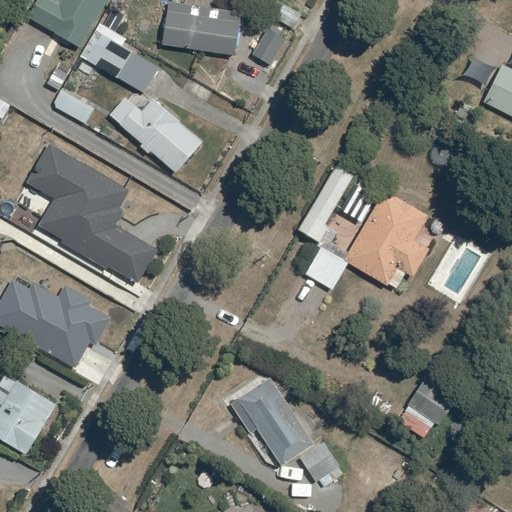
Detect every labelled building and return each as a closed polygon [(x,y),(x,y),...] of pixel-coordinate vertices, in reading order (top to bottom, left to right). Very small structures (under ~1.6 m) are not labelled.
[(33,0),(25,15),(81,48),(108,0),(33,0)] [(269,15),(294,29),(302,16),(277,1),(269,15)] [(163,45),(234,56),(241,13),(169,2),(163,45)] [(267,29),(253,54),(271,65),(286,39),(267,29)] [(87,59),(144,93),(159,68),(103,34),(87,59)] [(497,46),(473,34),(454,72),(478,84),(497,46)] [(511,68),(503,65),(484,104),(511,117),(511,68)] [(56,109),(86,123),(95,108),(62,90),(54,102),(56,109)] [(152,100),(142,111),(126,98),(109,118),(142,145),(140,148),(148,155),(150,152),(176,173),(202,142),(152,100)] [(158,250),(117,226),(125,212),(119,208),(130,191),(51,144),(28,183),(55,199),(39,225),(63,239),(60,242),(108,270),(110,267),(138,283),(158,250)] [(298,231),(318,243),(357,178),(337,167),(298,231)] [(385,192),(344,260),(387,285),(399,266),(415,276),(431,249),(415,240),(428,217),(385,192)] [(14,281),(0,305),(0,324),(76,369),(91,344),(96,346),(112,319),(89,306),(92,301),(66,285),(59,297),(34,283),(30,290),(14,281)] [(0,384),(0,438),(27,454),(56,405),(6,375),(0,384)] [(240,399),(282,466),(314,446),(273,379),(240,399)] [(426,379),(409,405),(441,425),(458,399),(426,379)] [(326,443),(301,458),(316,481),(340,467),(326,443)] [(313,488),(288,475),(282,487),(307,500),(313,488)]
